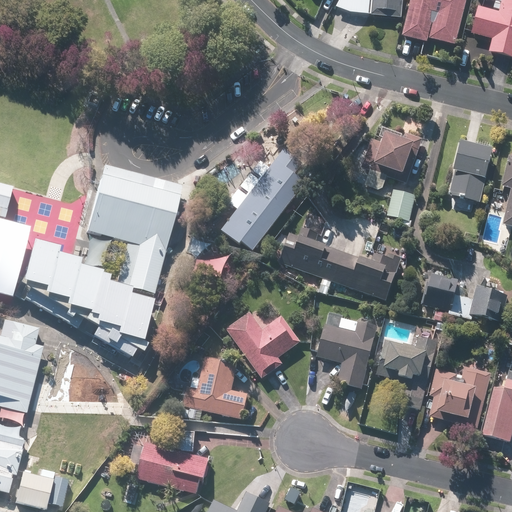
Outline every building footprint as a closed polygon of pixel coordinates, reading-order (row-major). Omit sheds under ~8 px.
[(368,15),(368,20),(400,22),(401,0),(340,0),(335,13),(368,15)] [(407,0),(399,39),(425,45),(426,41),(454,48),(465,0),(407,0)] [(467,38),(488,43),(486,55),(511,61),(511,0),(480,0),(482,0),(480,9),(474,8),(467,38)] [(417,192),(406,188),(421,144),(373,127),(358,171),(366,174),(361,188),(380,195),(385,180),(396,184),(385,217),(406,224),(417,192)] [(488,155),(455,148),(444,198),(477,205),(488,155)] [(282,152),(217,235),(247,258),(311,174),(282,152)] [(511,230),(511,160),(501,158),(489,216),(502,219),(500,228),(511,230)] [(155,292),(180,190),(100,170),(83,234),(138,248),(128,285),(155,292)] [(0,225),(8,194),(0,192),(0,225)] [(379,261),(375,270),(313,247),(319,229),(302,223),(295,241),(286,238),(276,265),(306,276),(301,289),(326,298),(331,285),(383,304),(400,258),(391,255),(388,264),(379,261)] [(0,290),(14,294),(29,234),(0,226),(0,290)] [(61,244),(35,239),(22,287),(26,293),(25,300),(83,331),(88,321),(101,327),(95,336),(132,354),(136,347),(145,351),(150,342),(147,339),(156,299),(131,293),(133,287),(110,281),(112,271),(81,262),(84,257),(59,250),(61,244)] [(471,302),(452,297),(455,284),(426,277),(419,307),(443,314),(443,317),(469,324),(470,320),(492,326),(497,307),(502,308),(505,297),(474,289),(471,302)] [(249,314),(223,333),(259,383),(282,367),(276,360),(298,343),(280,318),(261,332),(249,314)] [(313,360),(340,366),(335,387),(359,393),(375,329),(323,317),(313,360)] [(0,338),(0,500),(41,509),(48,480),(16,472),(22,446),(0,440),(0,410),(27,415),(42,355),(34,353),(39,331),(4,323),(0,338)] [(394,408),(399,410),(418,414),(435,346),(416,341),(414,349),(381,341),(372,379),(399,385),(394,408)] [(182,406),(186,407),(183,417),(200,420),(202,411),(242,419),(247,393),(231,390),(237,363),(205,356),(200,378),(193,377),(191,387),(187,386),(182,406)] [(429,399),(425,420),(476,431),(488,375),(462,369),(460,376),(432,370),(425,398),(429,399)] [(511,375),(504,373),(499,393),(487,390),(476,438),(509,445),(511,431),(511,375)] [(193,454),(194,433),(180,433),(179,454),(193,454)] [(142,445),(133,482),(196,498),(205,461),(142,445)] [(205,511),(264,511),(268,505),(245,494),(236,511),(233,511),(211,501),(205,511)]
